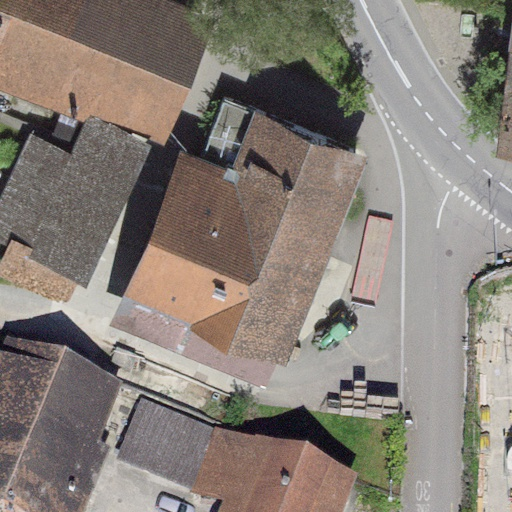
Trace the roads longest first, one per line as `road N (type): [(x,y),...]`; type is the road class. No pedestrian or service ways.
road 1 (residential): [(474,162),(444,209),(438,248),(433,511)]
road 2 (tertiary): [(363,0),(433,119),(474,162)]
